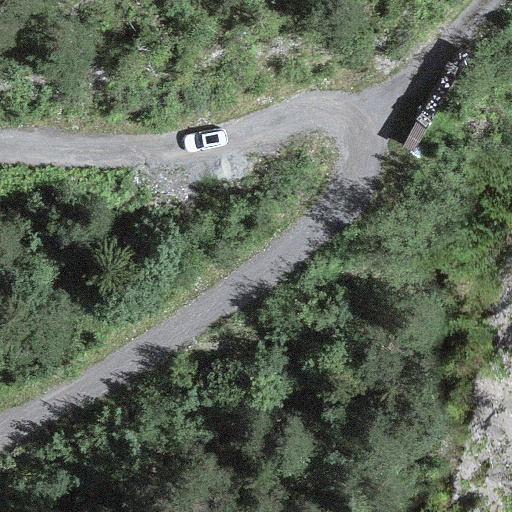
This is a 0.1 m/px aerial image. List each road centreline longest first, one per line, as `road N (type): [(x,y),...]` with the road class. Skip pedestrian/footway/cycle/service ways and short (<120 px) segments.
road 1 (track): [(0,431),(225,298),(340,201)]
road 2 (track): [(304,111),(171,147),(0,143)]
road 3 (track): [(351,130),(422,75),(489,0)]
road 4 (track): [(340,201),(357,170),(351,130),(323,112),(304,111)]
